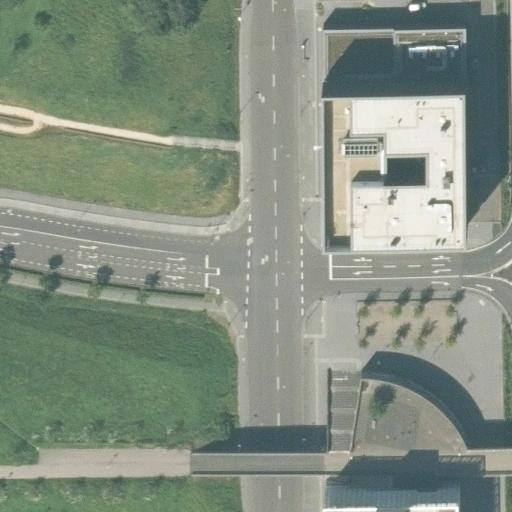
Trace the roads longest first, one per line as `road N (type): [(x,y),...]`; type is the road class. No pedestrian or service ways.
road 1 (tertiary): [(275,276),(0,236)]
road 2 (tertiary): [(272,0),(275,276)]
road 3 (tertiary): [(275,276),(279,511)]
road 4 (unknown): [(272,2),(482,0)]
road 5 (trunk): [(275,276),(419,274)]
